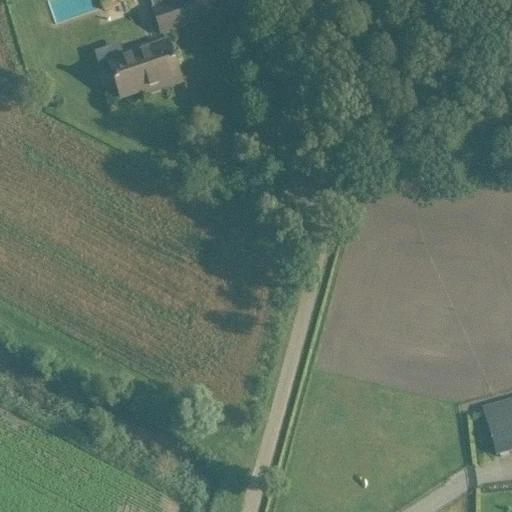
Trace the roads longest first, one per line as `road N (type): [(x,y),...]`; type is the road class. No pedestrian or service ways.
road 1 (unclassified): [(252,511),(332,203)]
road 2 (track): [(380,0),(332,203)]
